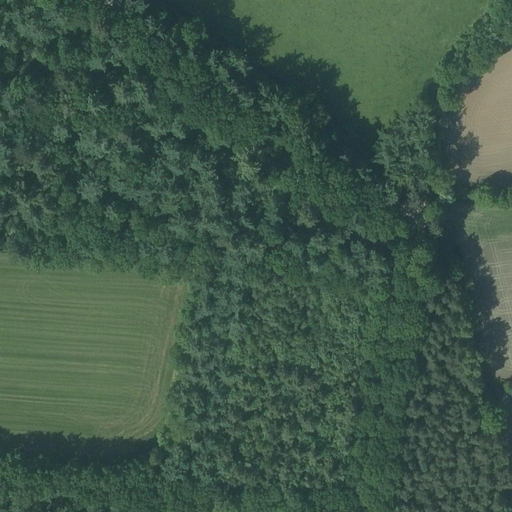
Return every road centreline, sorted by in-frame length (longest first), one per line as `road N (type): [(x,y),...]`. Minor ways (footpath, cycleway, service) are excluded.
road 1 (unclassified): [(371,511),(411,221),(112,0)]
road 2 (track): [(414,230),(437,91),(448,72),(511,28)]
